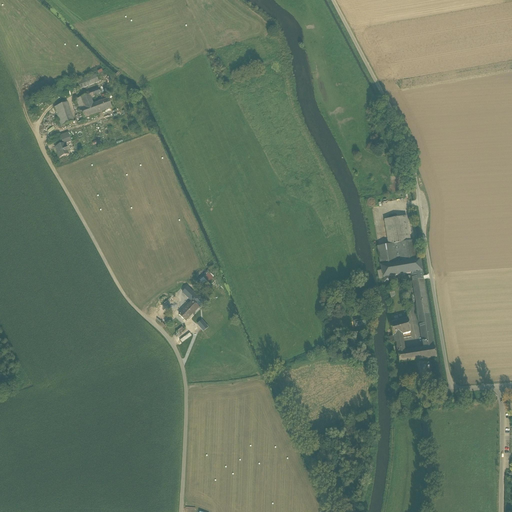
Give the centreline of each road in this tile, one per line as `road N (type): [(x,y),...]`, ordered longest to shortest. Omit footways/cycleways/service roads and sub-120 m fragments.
road 1 (unclassified): [(332,0),(411,156),(448,390),(500,387)]
road 2 (residential): [(186,386),(174,342),(120,288),(30,126)]
road 3 (residential): [(330,353),(261,377),(186,386)]
road 4 (residential): [(180,511),(186,386)]
road 5 (residential): [(500,387),(501,511)]
